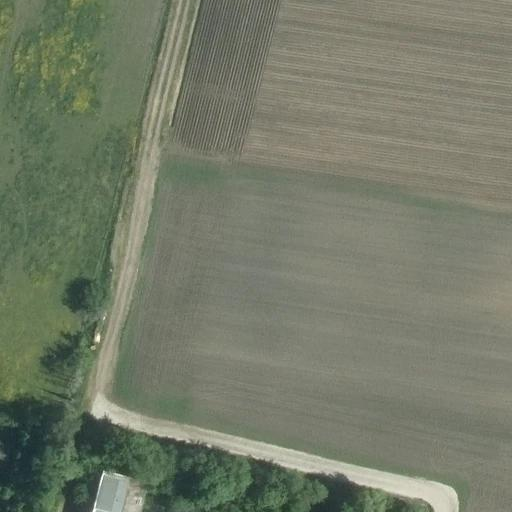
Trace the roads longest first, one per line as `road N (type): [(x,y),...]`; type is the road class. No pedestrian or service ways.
road 1 (track): [(58,511),(136,253),(148,156),(187,0)]
road 2 (track): [(443,511),(435,480),(89,403)]
